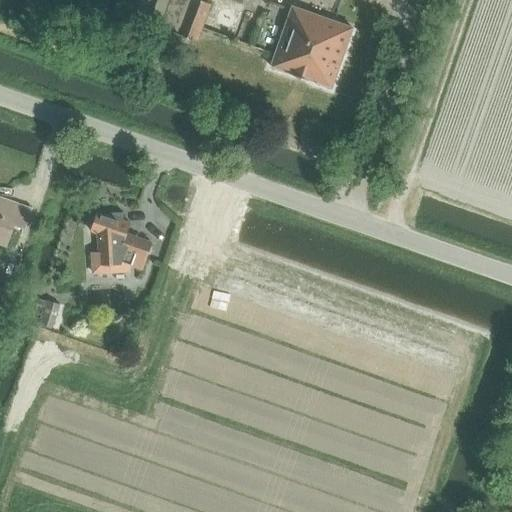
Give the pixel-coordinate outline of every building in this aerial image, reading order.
[(171,0),(161,27),(198,41),(211,4),(198,0),(171,0)] [(269,66),(331,88),(332,87),(352,28),(292,7),(270,65),(269,66)] [(0,245),(7,248),(15,226),(24,229),(31,209),(0,198),(0,245)] [(92,252),(92,257),(92,273),(111,273),(110,265),(121,264),(122,263),(142,270),(152,243),(127,234),(130,223),(124,221),(124,213),(111,213),(110,216),(98,212),(91,231),(99,234),(99,252),(92,252)] [(0,308),(1,309),(9,284),(0,280),(0,308)] [(43,323),(52,326),(60,303),(51,299),(43,323)]
